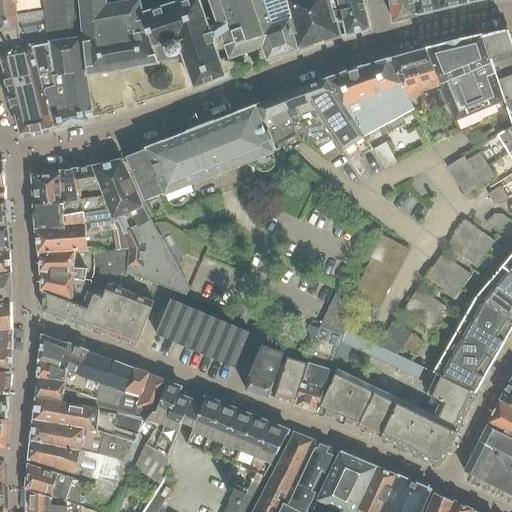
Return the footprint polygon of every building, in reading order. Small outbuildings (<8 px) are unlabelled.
[(0,0),(0,33),(8,32),(20,30),(15,0),(0,0)] [(93,117),(92,111),(87,73),(83,39),(78,0),(42,0),(48,44),(53,84),(44,90),(51,118),(53,127),(53,128),(56,127),(56,126),(62,125),(62,126),(65,125),(65,124),(68,124),(70,123),(71,124),(74,123),(80,121),(80,122),(83,121),(83,120),(90,119),(90,120),(93,119),(93,118),(93,117)] [(78,0),(83,39),(87,73),(88,73),(88,74),(91,74),(98,73),(101,72),(107,71),(111,71),(111,70),(117,69),(117,70),(120,69),(127,68),(130,68),(130,67),(136,66),(136,67),(140,66),(146,64),(146,65),(149,64),(155,63),(156,63),(159,63),(159,62),(183,57),(193,86),(194,87),(226,75),(221,61),(218,52),(199,0),(193,0),(144,15),(140,0),(132,0),(107,4),(107,0),(78,0)] [(208,0),(226,49),(229,58),(230,59),(263,47),(267,60),(280,56),(298,49),(295,40),(289,19),(272,24),(268,14),(286,9),(283,0),(208,0)] [(283,0),(286,9),(289,19),(295,40),(298,49),(309,46),(309,47),(313,46),(312,45),(325,41),(325,42),(328,41),(328,40),(340,36),(337,27),(329,0),(283,0)] [(337,0),(345,25),(347,34),(369,28),(362,0),(337,0)] [(413,0),(389,0),(393,20),(393,21),(416,14),(413,0)] [(413,0),(416,14),(440,8),(438,0),(413,0)] [(438,0),(440,8),(468,2),(467,0),(438,0)] [(504,101),(510,120),(511,124),(511,42),(507,30),(506,30),(482,36),(484,46),(490,63),(502,102),(504,101)] [(22,49),(19,31),(0,33),(0,47),(1,53),(20,134),(42,129),(42,130),(51,128),(51,127),(53,127),(51,118),(44,90),(53,84),(48,44),(22,49)] [(428,50),(426,50),(440,85),(440,86),(441,85),(455,121),(482,110),(494,130),(510,120),(504,101),(502,102),(490,63),(484,46),(482,36),(461,41),(447,44),(428,49),(428,50)] [(440,86),(440,85),(426,50),(388,60),(409,100),(426,90),(426,91),(440,86)] [(327,80),(365,137),(414,109),(409,100),(388,60),(362,68),(345,73),(345,74),(327,80)] [(364,137),(326,80),(302,88),(333,137),(343,152),(359,141),(364,137)] [(302,88),(280,97),(286,103),(302,132),(306,139),(317,134),(323,143),(333,137),(302,88)] [(448,105),(441,89),(434,91),(441,107),(448,105)] [(289,139),(302,132),(286,103),(280,97),(273,100),(257,106),(261,115),(275,151),(278,149),(280,149),(278,145),(280,144),(289,139)] [(273,152),(255,107),(255,106),(213,123),(213,122),(188,132),(147,149),(164,193),(164,194),(214,175),(223,171),(272,152),(273,152)] [(511,125),(497,135),(508,153),(511,150),(511,125)] [(421,126),(414,129),(423,145),(429,141),(421,126)] [(373,151),(364,137),(359,141),(368,155),(373,151)] [(147,149),(126,157),(144,201),(164,193),(147,149)] [(275,151),(273,152),(272,152),(279,170),(291,166),(278,149),(275,151)] [(466,161),(475,174),(487,166),(479,153),(466,161)] [(466,197),(483,187),(475,174),(463,155),(446,166),(466,197)] [(121,160),(92,167),(104,198),(104,199),(109,212),(112,219),(116,217),(118,221),(120,225),(130,249),(129,250),(128,266),(127,272),(127,273),(158,285),(160,286),(173,290),(173,289),(175,283),(180,271),(170,254),(160,236),(159,234),(153,223),(143,207),(143,206),(121,160)] [(475,174),(483,187),(496,178),(487,166),(475,174)] [(92,167),(76,169),(78,179),(79,189),(89,188),(90,200),(104,199),(104,198),(92,167)] [(76,169),(61,172),(61,174),(63,203),(82,201),(79,189),(78,179),(76,169)] [(61,174),(32,176),(34,205),(43,204),(63,203),(61,174)] [(502,203),(509,199),(500,186),(488,194),(494,203),(502,203)] [(43,204),(34,205),(35,229),(65,227),(64,214),(109,212),(104,199),(90,200),(82,201),(63,203),(43,204)] [(65,227),(35,229),(39,253),(74,251),(86,251),(86,248),(86,232),(112,230),(115,250),(130,249),(120,225),(118,221),(116,217),(112,219),(109,212),(64,214),(65,227)] [(500,232),(509,219),(502,215),(493,214),(487,223),(500,232)] [(473,245),(481,232),(465,221),(447,246),(464,257),(473,245)] [(0,227),(0,252),(9,251),(8,226),(0,227)] [(481,232),(473,245),(485,253),(494,241),(481,232)] [(408,250),(380,235),(375,247),(385,252),(380,263),(374,275),(367,287),(361,299),(378,308),(408,250)] [(473,245),(464,257),(476,266),(485,253),(473,245)] [(375,247),(371,258),(380,263),(385,252),(375,247)] [(129,250),(94,253),(95,268),(99,267),(99,276),(107,276),(127,275),(127,273),(127,272),(128,266),(129,250)] [(0,275),(10,274),(9,251),(0,252),(0,275)] [(74,251),(39,253),(41,272),(73,274),(73,278),(84,280),(86,269),(73,268),(74,251)] [(511,253),(502,266),(511,273),(511,253)] [(449,278),(458,266),(441,255),(424,280),(441,291),(449,278)] [(371,258),(365,270),(374,275),(380,263),(371,258)] [(470,274),(458,266),(449,278),(462,287),(470,274)] [(511,297),(511,273),(502,266),(489,282),(511,297)] [(360,283),(367,287),(374,275),(365,270),(360,283)] [(189,287),(180,271),(175,283),(173,289),(173,290),(186,295),(189,287)] [(73,274),(41,272),(42,291),(82,306),(88,291),(92,282),(84,280),(73,278),(73,274)] [(0,300),(12,300),(10,274),(0,275),(0,300)] [(449,278),(441,291),(453,300),(462,287),(449,278)] [(511,322),(511,297),(489,282),(475,297),(511,322)] [(361,299),(367,287),(360,283),(354,295),(361,299)] [(42,291),(41,291),(43,312),(67,321),(66,322),(72,324),(72,323),(91,330),(91,329),(109,336),(117,339),(136,346),(138,341),(139,339),(154,301),(109,284),(108,284),(102,297),(90,292),(88,291),(82,306),(82,307),(42,291)] [(401,313),(417,325),(426,312),(435,300),(418,288),(401,313)] [(336,294),(320,325),(342,333),(351,310),(352,309),(336,294)] [(511,322),(475,297),(465,315),(504,342),(511,328),(511,322)] [(159,311),(160,312),(156,321),(160,323),(156,334),(157,335),(158,333),(167,337),(167,338),(169,339),(169,338),(178,342),(178,343),(180,344),(180,343),(189,347),(189,348),(191,348),(191,347),(200,351),(200,352),(201,353),(202,352),(211,356),(211,357),(212,357),(213,357),(222,361),(223,362),(224,361),(233,365),(232,367),(234,368),(244,344),(248,334),(249,332),(248,332),(247,332),(231,326),(226,324),(227,324),(225,323),(225,324),(215,320),(216,319),(214,319),(204,315),(205,314),(204,314),(203,315),(193,311),(194,310),(193,309),(192,310),(183,306),(183,305),(182,305),(181,305),(172,301),(172,300),(171,299),(168,307),(163,305),(162,304),(160,304),(160,305),(159,305),(158,306),(158,307),(157,308),(157,309),(157,310),(158,310),(159,311)] [(447,308),(435,300),(426,312),(438,321),(447,308)] [(0,330),(13,328),(12,302),(0,304),(0,330)] [(426,312),(417,325),(430,333),(438,321),(426,312)] [(465,315),(455,333),(494,360),(504,342),(465,315)] [(403,346),(411,334),(395,322),(386,335),(403,346)] [(308,363),(295,405),(317,412),(330,369),(335,358),(344,334),(342,333),(320,325),(319,329),(314,340),(311,348),(313,348),(308,363)] [(310,325),(305,337),(314,340),(319,329),(310,325)] [(0,330),(0,349),(12,350),(13,328),(0,330)] [(346,330),(341,342),(347,345),(350,340),(353,333),(346,330)] [(353,333),(350,340),(361,345),(364,339),(353,333)] [(455,333),(445,351),(484,378),(494,360),(455,333)] [(415,355),(424,342),(411,334),(403,346),(415,355)] [(42,335),(39,359),(82,375),(88,352),(71,345),(42,335)] [(305,337),(302,344),(311,348),(314,340),(305,337)] [(245,389),(269,397),(271,389),(280,364),(288,341),(279,338),(276,344),(264,341),(252,369),(246,389),(246,388),(245,389)] [(361,345),(358,350),(364,353),(370,342),(364,339),(361,345)] [(341,342),(339,349),(349,354),(352,347),(349,346),(347,345),(341,342)] [(370,342),(364,353),(371,356),(373,351),(376,345),(370,342)] [(376,345),(373,351),(384,356),(387,350),(376,345)] [(0,369),(1,370),(11,371),(12,350),(2,350),(0,349),(0,369)] [(339,349),(336,356),(345,361),(349,354),(339,349)] [(384,356),(382,361),(388,364),(393,353),(387,350),(384,356)] [(433,372),(436,373),(475,393),(484,378),(445,351),(433,372)] [(88,352),(82,375),(89,378),(105,384),(107,385),(112,371),(115,361),(88,352)] [(393,353),(388,364),(394,367),(400,356),(393,353)] [(400,356),(394,367),(401,370),(403,366),(406,359),(400,356)] [(287,357),(284,365),(274,398),(294,404),(307,363),(287,357)] [(406,359),(403,366),(414,371),(417,365),(411,362),(406,359)] [(39,360),(37,379),(47,380),(64,382),(65,371),(39,360)] [(112,371),(107,385),(124,391),(129,377),(133,368),(115,361),(112,371)] [(414,371),(412,376),(418,379),(423,368),(417,365),(414,371)] [(129,377),(124,391),(140,397),(145,383),(148,374),(148,373),(133,368),(129,377)] [(1,371),(0,370),(0,394),(8,395),(8,394),(11,372),(11,371),(1,371)] [(475,393),(436,373),(435,374),(440,377),(431,397),(445,403),(438,417),(459,427),(474,396),(475,393)] [(140,397),(135,413),(144,417),(148,419),(153,412),(155,413),(156,411),(167,382),(148,374),(145,383),(140,397)] [(336,419),(353,382),(335,374),(317,412),(336,419)] [(511,378),(500,400),(508,405),(511,406),(511,378)] [(37,379),(36,397),(63,401),(64,382),(47,380),(37,379)] [(148,419),(144,423),(154,430),(146,443),(156,450),(178,395),(181,387),(167,382),(156,411),(155,413),(153,412),(148,419)] [(353,382),(336,419),(352,425),(355,426),(372,392),(353,382)] [(355,426),(381,438),(440,467),(456,432),(372,392),(355,426)] [(178,395),(156,450),(168,457),(178,432),(179,432),(182,423),(193,427),(202,407),(190,402),(191,400),(178,395)] [(9,398),(0,396),(0,417),(6,418),(7,418),(9,398)] [(36,397),(33,420),(43,422),(96,432),(133,443),(144,417),(135,415),(99,409),(63,402),(36,397)] [(192,431),(187,443),(203,450),(222,404),(206,397),(202,407),(193,427),(192,431)] [(500,400),(486,424),(486,425),(494,429),(511,438),(511,406),(508,405),(500,400)] [(222,404),(203,450),(219,456),(238,410),(222,404)] [(238,410),(219,456),(235,463),(254,416),(238,410)] [(254,416),(235,463),(250,469),(269,423),(254,416)] [(33,420),(31,441),(102,456),(103,455),(125,461),(133,443),(96,432),(43,422),(33,420)] [(269,423),(250,469),(257,471),(264,474),(270,463),(271,464),(288,430),(269,423)] [(480,441),(464,472),(475,477),(476,477),(511,495),(511,438),(494,429),(486,425),(487,426),(480,441)] [(277,511),(313,441),(294,433),(271,477),(253,511),(277,511)] [(31,441),(28,460),(95,481),(102,456),(31,441)] [(313,441),(277,511),(311,511),(341,452),(340,452),(336,450),(313,441)] [(145,445),(134,468),(160,484),(164,477),(166,478),(168,476),(168,475),(169,457),(168,457),(156,450),(146,443),(145,445)] [(341,452),(311,511),(355,511),(373,476),(377,467),(341,452)] [(28,464),(25,488),(51,497),(75,505),(76,506),(85,483),(29,465),(28,464)] [(373,476),(355,511),(380,511),(393,485),(397,476),(377,467),(373,476)] [(253,511),(271,477),(257,471),(246,493),(236,488),(223,511),(158,511),(178,481),(169,475),(145,511),(253,511)] [(420,511),(430,491),(430,490),(399,476),(399,477),(398,476),(394,486),(382,511),(420,511)] [(25,511),(74,511),(75,505),(51,497),(25,488),(25,511)] [(448,511),(449,511),(453,502),(435,493),(434,493),(426,511),(448,511)] [(449,511),(448,511),(471,511),(472,510),(454,502),(453,502),(449,511)]
